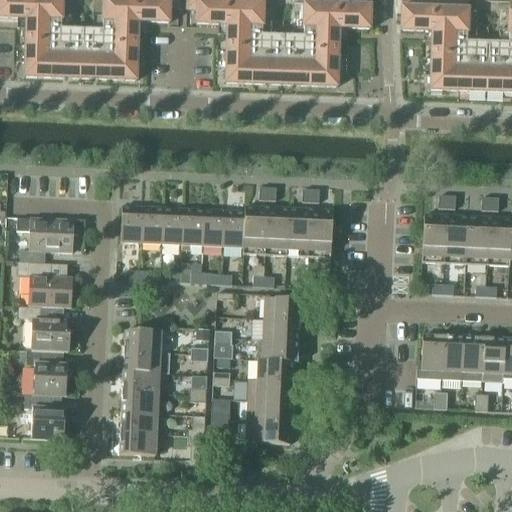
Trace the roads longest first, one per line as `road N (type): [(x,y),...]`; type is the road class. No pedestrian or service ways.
road 1 (residential): [(0,94),(511,128)]
road 2 (residential): [(91,491),(101,211),(10,207)]
road 3 (residential): [(91,491),(296,498)]
road 4 (residential): [(296,498),(359,413),(367,375)]
road 5 (residential): [(375,312),(511,316)]
road 6 (residential): [(511,463),(449,465),(392,480)]
